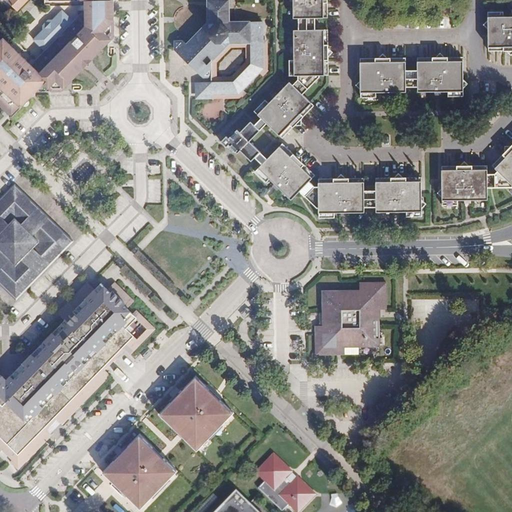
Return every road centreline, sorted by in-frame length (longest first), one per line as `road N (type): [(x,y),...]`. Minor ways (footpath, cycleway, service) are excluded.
road 1 (tertiary): [(22,508),(267,259)]
road 2 (residential): [(0,330),(15,330),(136,206),(140,137)]
road 3 (residential): [(348,36),(349,105),(323,128),(326,147),(335,154),(416,152)]
road 4 (tertiary): [(299,250),(485,245)]
road 5 (tertiary): [(156,131),(265,238)]
road 6 (residential): [(117,112),(51,116),(0,168)]
road 7 (residential): [(348,36),(476,34)]
